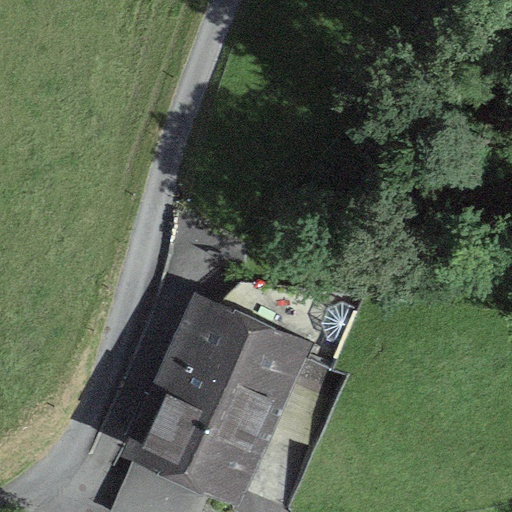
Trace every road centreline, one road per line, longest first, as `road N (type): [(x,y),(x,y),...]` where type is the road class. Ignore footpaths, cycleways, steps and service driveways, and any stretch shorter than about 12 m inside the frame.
road 1 (track): [(9,511),(48,479),(92,409),(235,0)]
road 2 (track): [(428,0),(243,213),(134,291)]
